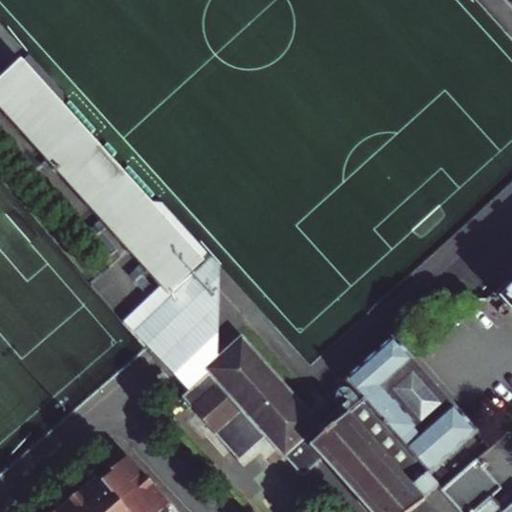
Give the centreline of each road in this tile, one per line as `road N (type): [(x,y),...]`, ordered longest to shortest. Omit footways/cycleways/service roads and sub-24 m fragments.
road 1 (residential): [(113,405),(0,502)]
road 2 (residential): [(113,405),(211,511)]
